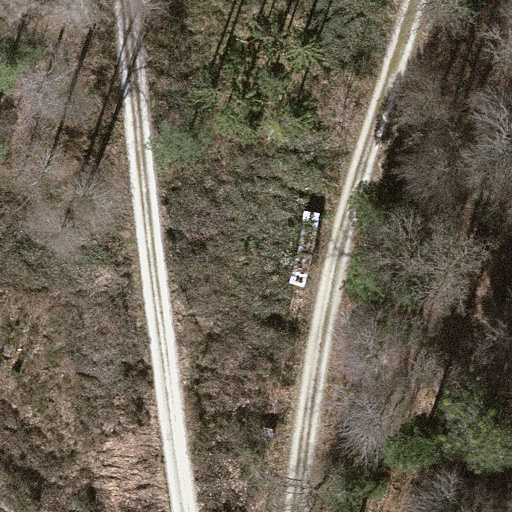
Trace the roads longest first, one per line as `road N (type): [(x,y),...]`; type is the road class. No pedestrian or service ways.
road 1 (track): [(413,0),(389,66),(298,511)]
road 2 (track): [(202,511),(113,0)]
